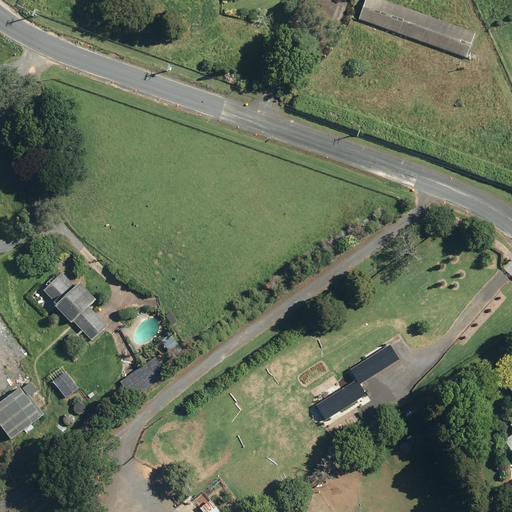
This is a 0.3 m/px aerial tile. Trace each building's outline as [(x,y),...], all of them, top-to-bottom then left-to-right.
[(476,34),(380,0),(366,0),(359,19),(467,58),(476,34)] [(76,288),(62,273),(43,291),(92,342),(108,327),(89,307),(97,300),(81,283),(76,288)] [(181,346),(174,336),(164,344),(172,353),(181,346)] [(345,374),(351,383),(311,410),(322,426),(368,394),(363,386),(402,360),(391,343),(345,374)] [(165,377),(155,361),(122,383),(132,399),(165,377)] [(79,390),(67,374),(55,383),(67,399),(79,390)] [(17,399),(13,394),(0,403),(0,423),(13,440),(44,416),(26,392),(17,399)] [(219,511),(212,501),(202,508),(204,511),(219,511)]
